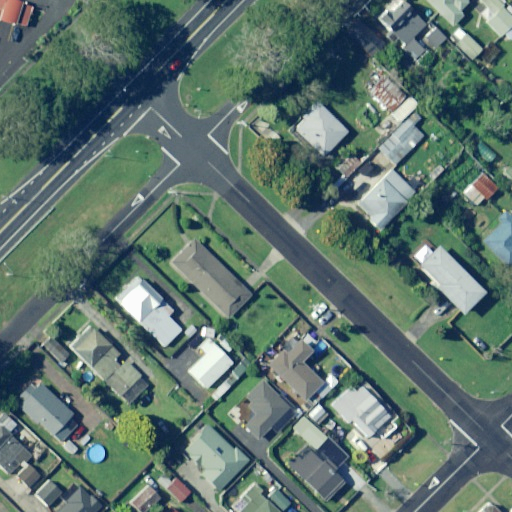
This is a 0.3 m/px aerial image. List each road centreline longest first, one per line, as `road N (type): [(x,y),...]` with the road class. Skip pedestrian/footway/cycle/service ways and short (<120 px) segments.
road 1 (residential): [(195,148),(489,435)]
road 2 (residential): [(0,344),(195,148)]
road 3 (residential): [(195,148),(341,0)]
road 4 (trunk): [(136,95),(0,231)]
road 5 (trunk): [(227,0),(136,95)]
